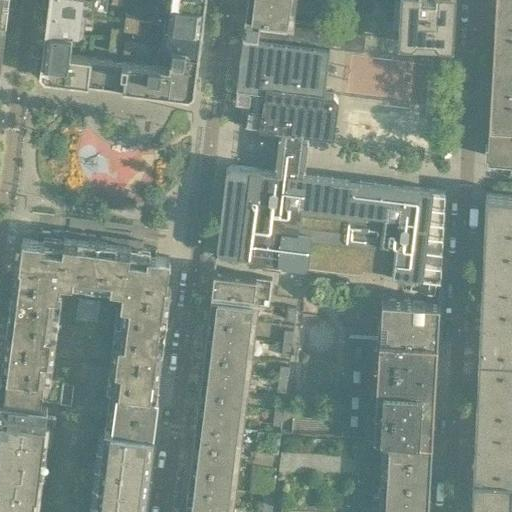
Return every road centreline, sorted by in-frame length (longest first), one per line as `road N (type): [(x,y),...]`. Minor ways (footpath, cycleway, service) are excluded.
road 1 (residential): [(226,0),(162,511)]
road 2 (residential): [(472,0),(447,511)]
road 3 (residential): [(28,0),(0,230)]
